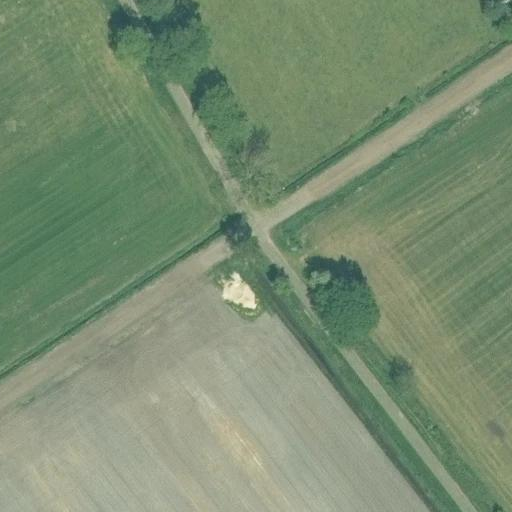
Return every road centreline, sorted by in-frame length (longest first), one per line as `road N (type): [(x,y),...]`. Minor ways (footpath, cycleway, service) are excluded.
road 1 (unclassified): [(470,511),(255,230),(124,0)]
road 2 (track): [(0,399),(511,60)]
